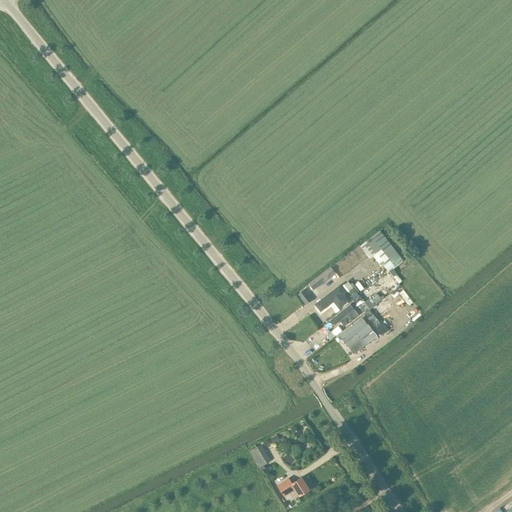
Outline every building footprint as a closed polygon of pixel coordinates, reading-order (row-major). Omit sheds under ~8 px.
[(379,231),(360,244),(370,257),(375,254),(383,264),(389,272),(393,269),(403,261),(379,231)] [(335,273),(331,266),(309,283),(313,290),(335,273)] [(337,280),(312,300),(320,311),(333,301),(339,307),(349,299),(344,292),(346,291),(337,280)] [(347,281),(343,285),(348,292),(353,288),(347,281)] [(354,284),(357,287),(360,291),(363,289),(357,281),(354,284)] [(348,292),(353,299),(358,295),(353,288),(348,292)] [(303,289),(297,294),(305,304),(311,299),(306,293),(303,289)] [(394,290),(389,294),(396,303),(402,299),(394,290)] [(391,304),(387,298),(371,310),(376,316),(391,304)] [(353,300),(328,319),(333,326),(340,321),(344,326),(362,312),(353,300)] [(364,302),(360,306),(364,312),(369,308),(364,302)] [(404,305),(396,313),(399,316),(407,308),(404,305)] [(364,312),(370,319),(375,315),(369,308),(364,312)] [(375,315),(370,319),(375,327),(381,323),(375,315)] [(362,316),(339,334),(349,347),(372,328),(362,316)] [(382,334),(388,329),(383,322),(377,327),(382,334)] [(271,461),(262,445),(250,452),(259,467),(271,461)] [(292,483),(289,478),(277,485),(285,497),(290,493),(294,499),(309,489),(302,477),(292,483)]
